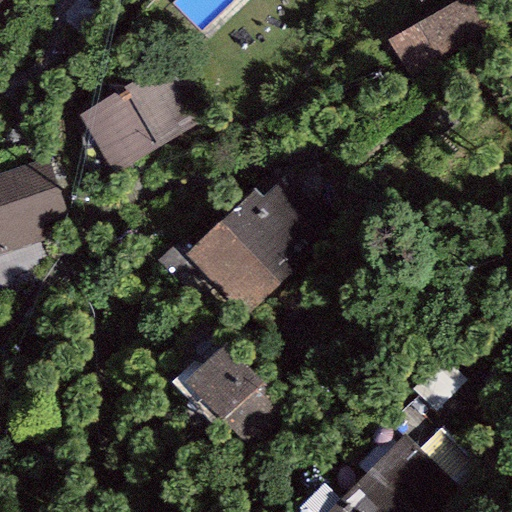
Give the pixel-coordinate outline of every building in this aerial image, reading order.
[(480,0),(455,0),(386,42),(410,80),(497,27),(480,0)] [(116,162),(117,163),(123,173),(200,125),(193,114),(161,65),(77,117),(108,167),(116,162)] [(44,157),(0,172),(0,255),(49,237),(44,224),(66,216),(44,157)] [(335,228),(285,178),(263,200),(253,189),(186,256),(246,316),(335,228)] [(261,383),(225,346),(183,388),(220,424),(261,383)] [(469,511),(473,508),(402,436),(323,511),(469,511)]
